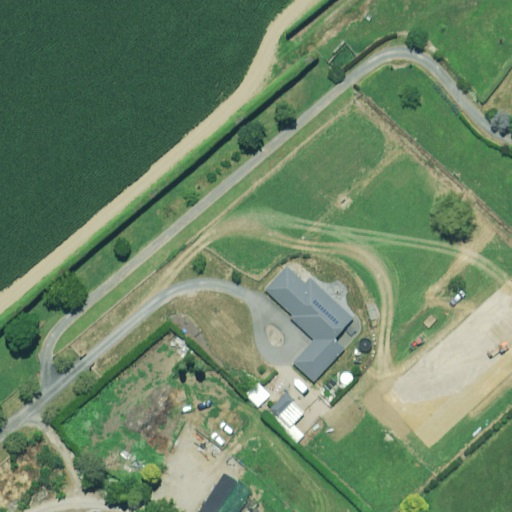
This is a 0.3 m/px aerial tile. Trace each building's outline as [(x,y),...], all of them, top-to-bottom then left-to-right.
[(357,320),(297,261),(268,291),(293,316),(292,318),(316,342),(295,364),(316,384),(348,350),(337,340),(357,320)] [(306,414),(287,396),(273,410),(292,428),(306,414)] [(306,436),(296,427),(289,434),(299,444),(306,436)] [(208,438),(199,430),(189,442),(198,449),(208,438)] [(198,455),(189,452),(186,464),(194,467),(198,455)] [(235,511),(250,490),(228,476),(204,511),(235,511)]
